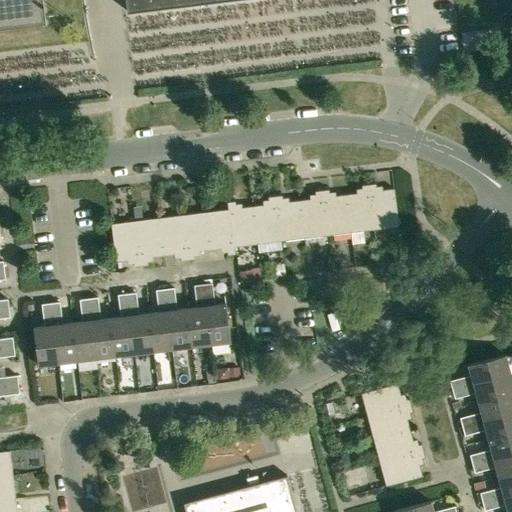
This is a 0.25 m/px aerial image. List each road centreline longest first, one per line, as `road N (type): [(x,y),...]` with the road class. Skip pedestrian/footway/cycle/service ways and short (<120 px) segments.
road 1 (residential): [(77,511),(70,442),(77,424),(306,378),(392,318),(508,193)]
road 2 (tertiary): [(0,169),(341,127),(416,142),(508,193)]
